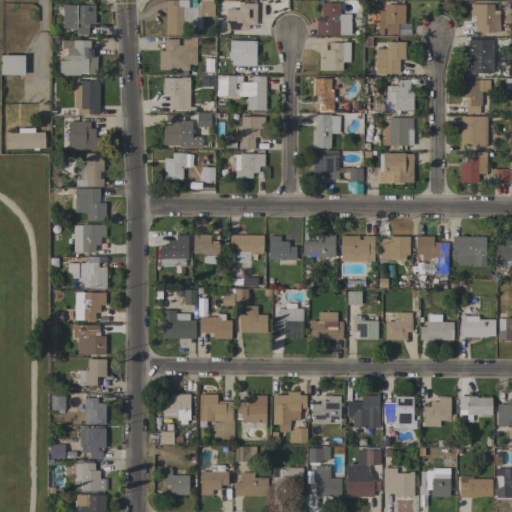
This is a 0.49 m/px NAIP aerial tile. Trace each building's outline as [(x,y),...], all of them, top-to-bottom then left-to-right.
[(62,5),(84,5),(84,0),(92,0),(92,5),(94,5),(94,24),(87,24),(87,34),(75,35),(75,29),(69,29),(69,28),(62,28),(62,5)] [(164,1),(176,1),(176,0),(185,0),(185,8),(197,8),(197,1),(209,1),(209,17),(200,17),(200,22),(199,22),(199,28),(181,28),(181,35),(163,35),(164,1)] [(315,35),(315,20),(320,20),(321,2),(339,3),(339,14),(350,14),(350,35),(315,35)] [(225,30),(225,10),(230,10),(230,8),(234,8),(234,10),(238,10),(238,3),(254,3),(254,24),(247,24),(247,30),(225,30)] [(403,23),(397,23),(397,34),(385,34),(385,28),(383,28),(383,34),(378,34),(378,10),(384,10),(384,4),(404,4),(403,23)] [(493,4),(493,13),(498,13),(498,24),(499,24),(499,32),(474,32),(475,16),(469,16),(469,4),(493,4)] [(186,70),(186,75),(176,75),(176,70),(158,69),(158,50),(163,50),(164,39),(177,39),(177,45),(181,45),(182,37),(196,37),(195,64),(188,64),(188,70),(186,70)] [(492,65),(482,65),(482,73),(465,73),(465,39),(479,39),(479,45),(492,46),(492,65)] [(89,40),(89,49),(92,49),(92,56),(96,56),(96,73),(89,73),(89,74),(84,74),(84,73),(80,73),(80,75),(58,75),(58,61),(62,61),(62,56),(66,56),(66,48),(60,48),(60,40),(89,40)] [(255,66),(231,65),(231,59),(230,59),(230,47),(236,47),(237,40),(255,41),(255,66)] [(404,59),(398,59),(398,73),(374,73),(375,48),(386,49),(386,41),(404,41),(404,59)] [(341,70),(318,70),(318,58),(323,58),(323,50),(328,50),(328,42),(348,43),(348,62),(341,61),(341,70)] [(0,83),(0,55),(24,55),(23,75),(20,75),(20,83),(0,83)] [(202,58),(211,58),(211,72),(202,72),(202,58)] [(264,110),(248,109),(248,112),(243,112),(243,109),(245,109),(245,106),(246,106),(246,96),(237,96),(237,94),(234,94),(234,96),(215,96),(215,75),(234,76),(234,88),(237,89),(237,82),(251,82),(251,76),(265,76),(264,110)] [(198,87),(199,77),(212,77),(212,87),(198,87)] [(162,78),(187,78),(187,90),(188,90),(188,110),(168,109),(168,95),(162,95),(162,78)] [(329,78),(329,91),(333,91),(333,112),(317,112),(317,103),(318,103),(318,95),(312,95),(311,78),(329,78)] [(489,80),(489,91),(481,91),(481,106),(478,106),(478,113),(466,113),(466,97),(459,97),(459,79),(489,80)] [(377,99),(381,99),(381,95),(385,95),(385,86),(388,86),(388,85),(397,86),(397,80),(409,80),(409,91),(412,91),(412,110),(393,110),(393,108),(389,108),(389,111),(374,110),(374,102),(377,102),(377,99)] [(72,81),(99,81),(98,115),(76,115),(76,108),(72,108),(72,81)] [(196,127),(196,113),(210,112),(210,127),(196,127)] [(178,147),(179,145),(162,145),(162,125),(169,125),(169,122),(165,122),(165,114),(178,115),(177,120),(190,121),(190,125),(191,125),(191,129),(193,129),(193,136),(201,136),(201,147),(178,147)] [(330,116),(339,116),(338,133),(329,133),(329,148),(311,148),(311,130),(315,130),(315,122),(311,122),(311,114),(330,114),(330,116)] [(264,116),(264,129),(258,129),(258,137),(253,137),(253,149),(238,149),(238,142),(240,142),(240,136),(237,136),(237,121),(240,121),(240,116),(264,116)] [(484,147),(458,146),(458,116),(485,117),(484,147)] [(385,145),(385,128),(383,128),(383,119),(388,119),(388,117),(410,118),(410,145),(385,145)] [(67,121),(89,122),(89,124),(92,124),(92,128),(94,128),(94,137),(99,137),(99,149),(67,149),(67,121)] [(37,148),(37,150),(32,150),(32,148),(5,149),(5,133),(9,133),(9,129),(15,129),(15,133),(17,133),(17,128),(34,128),(34,132),(43,132),(44,135),(46,135),(47,141),(44,141),(44,148),(37,148)] [(192,153),(192,168),(182,168),(181,179),(163,179),(163,158),(171,158),(171,152),(192,153)] [(459,162),(464,162),(464,152),(486,153),(485,174),(477,174),(477,183),(459,183),(459,162)] [(75,187),(75,179),(80,179),(79,164),(84,164),(84,153),(102,153),(102,171),(99,171),(99,179),(102,179),(102,186),(75,187)] [(263,154),(263,166),(258,166),(258,173),(251,173),(251,178),(234,178),(234,155),(239,155),(239,153),(263,154)] [(412,182),(378,182),(378,170),(382,171),(382,153),(404,153),(404,154),(412,154),(412,182)] [(338,155),(338,180),(321,179),(321,174),(311,174),(312,155),(338,155)] [(200,167),(213,167),(213,181),(200,180),(200,167)] [(362,168),(361,182),(360,194),(347,194),(347,182),(348,182),(348,172),(345,172),(345,168),(362,168)] [(507,183),(494,183),(494,169),(507,169),(507,183)] [(74,188),(99,188),(98,203),(105,203),(105,221),(86,220),(86,212),(74,212),(74,188)] [(94,252),(81,252),(72,252),(73,225),(81,226),(81,224),(104,225),(104,237),(100,237),(100,245),(95,245),(95,247),(94,252)] [(159,266),(159,245),(166,245),(166,240),(175,240),(175,235),(187,235),(187,259),(185,259),(184,265),(173,265),(173,266),(159,266)] [(192,235),(209,235),(209,241),(217,241),(217,244),(218,244),(218,264),(203,264),(203,253),(192,253),(192,235)] [(262,235),(262,253),(253,253),(253,254),(249,254),(249,263),(234,262),(234,248),(229,248),(229,235),(262,235)] [(307,256),(301,256),(301,241),(316,241),(316,235),(334,235),(333,257),(331,257),(307,256)] [(267,259),(268,236),(279,236),(279,241),(288,241),(288,246),(295,246),(295,260),(267,259)] [(358,236),(358,239),(361,239),(361,236),(373,236),(373,261),(339,261),(339,236),(358,236)] [(408,255),(405,255),(404,260),(378,260),(378,239),(389,239),(389,236),(409,236),(408,255)] [(432,236),(432,242),(447,242),(446,275),(435,275),(435,269),(427,269),(427,261),(421,261),(421,254),(415,254),(415,236),(432,236)] [(485,237),(485,266),(480,266),(480,261),(475,261),(475,265),(457,265),(457,258),(451,258),(451,236),(485,237)] [(511,268),(510,268),(510,261),(505,261),(505,268),(495,268),(495,237),(507,237),(507,240),(511,240),(511,268)] [(87,287),(75,287),(75,263),(84,263),(84,262),(85,262),(85,257),(104,257),(104,262),(97,262),(97,267),(105,267),(105,289),(87,289),(87,287)] [(247,303),(233,303),(234,288),(247,289),(247,303)] [(183,289),(195,289),(195,305),(183,305),(183,301),(183,289)] [(360,305),(346,305),(346,291),(360,291),(360,305)] [(73,320),(73,305),(74,305),(74,293),(104,292),(104,305),(99,305),(99,313),(94,313),(94,320),(73,320)] [(197,318),(196,294),(204,294),(205,318),(197,318)] [(233,306),(220,306),(220,294),(233,294),(233,306)] [(301,339),(283,338),(283,332),(272,332),(272,320),(278,320),(278,308),(284,308),(284,303),(295,303),(295,308),(302,308),(301,339)] [(266,333),(239,332),(239,328),(238,328),(238,314),(244,314),(244,306),(256,306),(256,314),(266,315),(266,333)] [(175,310),(174,313),(188,314),(188,320),(195,320),(194,339),(178,338),(178,339),(160,338),(161,310),(175,310)] [(335,312),(336,321),(341,321),(341,339),(308,339),(308,321),(317,321),(317,312),(335,312)] [(384,340),(384,321),(393,321),(393,318),(396,318),(396,312),(411,312),(411,332),(406,332),(406,340),(384,340)] [(418,340),(419,326),(425,326),(425,321),(427,322),(427,314),(441,314),(440,322),(452,322),(452,340),(418,340)] [(352,332),(352,315),(359,315),(359,320),(377,321),(376,340),(357,339),(357,332),(354,332),(352,332)] [(459,337),(459,322),(460,322),(460,315),(464,315),(464,316),(477,316),(477,319),(494,319),(494,336),(487,336),(487,337),(459,337)] [(229,339),(212,340),(211,333),(197,334),(197,323),(195,323),(195,320),(197,320),(197,318),(205,318),(218,318),(218,316),(223,316),(223,320),(229,320),(229,339)] [(511,340),(497,340),(497,330),(497,318),(503,318),(511,318),(511,340)] [(86,330),(86,325),(98,325),(98,336),(104,336),(104,354),(77,355),(76,338),(72,338),(72,331),(86,330)] [(86,359),(105,359),(105,377),(98,377),(98,391),(86,391),(86,385),(77,385),(77,370),(86,370),(86,359)] [(305,408),(299,408),(299,412),(298,412),(298,420),(289,420),(289,425),(288,425),(288,432),(278,432),(278,424),(271,424),(271,395),(286,395),(286,392),(298,392),(298,395),(305,395),(305,408)] [(50,393),(64,393),(64,410),(49,410),(50,393)] [(189,420),(186,420),(186,424),(179,424),(179,420),(176,420),(176,418),(162,417),(162,413),(161,413),(161,403),(166,403),(166,394),(189,394),(189,420)] [(205,421),(205,427),(198,427),(198,394),(216,394),(216,401),(231,401),(232,421),(205,421)] [(239,428),(239,421),(241,421),(241,420),(236,420),(236,402),(243,402),(243,396),(264,395),(265,428),(239,428)] [(328,420),(328,424),(311,423),(312,404),(318,404),(318,401),(327,401),(327,396),(339,396),(339,420),(328,420)] [(346,417),(346,402),(361,402),(361,396),(378,396),(378,427),(351,427),(351,417),(346,417)] [(412,420),(415,420),(415,429),(394,429),(394,422),(389,422),(389,438),(382,438),(382,403),(393,403),(393,396),(412,396),(412,420)] [(476,396),(476,397),(491,397),(491,415),(481,415),(481,417),(471,417),(471,422),(465,422),(465,417),(458,417),(458,396),(476,396)] [(449,421),(439,420),(439,426),(423,426),(423,420),(421,420),(422,407),(429,407),(429,402),(437,402),(437,397),(449,397),(449,421)] [(104,424),(83,424),(83,398),(96,398),(96,403),(104,403),(104,424)] [(511,400),(511,427),(496,427),(496,404),(504,404),(505,400),(511,400)] [(104,448),(97,448),(97,451),(101,451),(101,458),(89,458),(89,453),(80,453),(80,449),(79,449),(79,447),(78,447),(78,429),(85,429),(85,428),(104,428),(104,448)] [(306,443),(288,443),(288,433),(292,433),(292,428),(306,428),(306,443)] [(158,431),(172,431),(172,445),(158,445),(158,431)] [(49,458),(49,445),(63,445),(63,458),(49,458)] [(328,460),(321,460),(321,463),(306,463),(307,448),(321,448),(321,446),(329,447),(328,460)] [(233,447),(255,447),(255,462),(233,462),(233,447)] [(345,496),(345,464),(356,464),(356,450),(364,450),(364,448),(378,448),(378,450),(379,450),(379,465),(368,465),(368,472),(372,475),(372,481),(379,481),(379,491),(372,491),(372,497),(345,496)] [(92,460),(92,463),(93,463),(93,470),(98,470),(98,479),(103,479),(103,491),(95,491),(95,493),(80,493),(80,489),(74,489),(72,487),(72,476),(66,476),(66,463),(67,463),(67,460),(92,460)] [(229,483),(227,483),(227,485),(219,485),(219,490),(211,490),(211,495),(199,495),(199,471),(210,471),(210,464),(226,464),(226,463),(232,463),(232,472),(229,472),(229,483)] [(329,466),(329,478),(340,478),(340,497),(313,496),(314,466),(329,466)] [(502,466),(511,466),(511,490),(510,490),(510,498),(495,498),(495,488),(496,488),(496,477),(502,477),(502,475),(502,466)] [(169,495),(169,485),(164,485),(164,469),(167,469),(167,467),(170,467),(170,469),(171,469),(170,475),(187,475),(187,495),(169,495)] [(301,493),(272,493),(272,477),(277,477),(278,469),(284,469),(284,467),(302,467),(301,493)] [(412,497),(393,497),(393,493),(382,493),(382,468),(395,468),(395,472),(403,473),(413,473),(412,497)] [(426,489),(426,494),(419,494),(419,471),(426,471),(426,470),(431,470),(431,468),(449,468),(448,497),(430,496),(430,489),(426,489)] [(233,482),(239,482),(239,473),(253,473),(253,478),(267,478),(267,496),(233,496),(233,482)] [(476,496),(476,497),(458,497),(458,477),(472,477),(472,479),(491,479),(491,496),(476,496)] [(104,495),(104,511),(74,511),(74,495),(104,495)]
